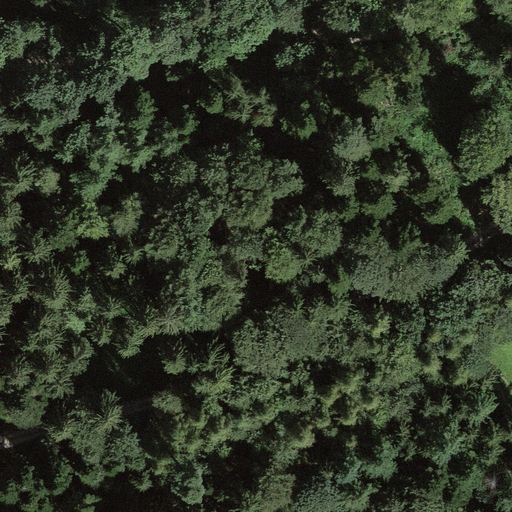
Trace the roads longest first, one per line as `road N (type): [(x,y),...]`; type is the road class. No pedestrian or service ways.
road 1 (track): [(0,442),(163,399),(511,213)]
road 2 (track): [(511,1),(344,37),(113,55),(0,54)]
